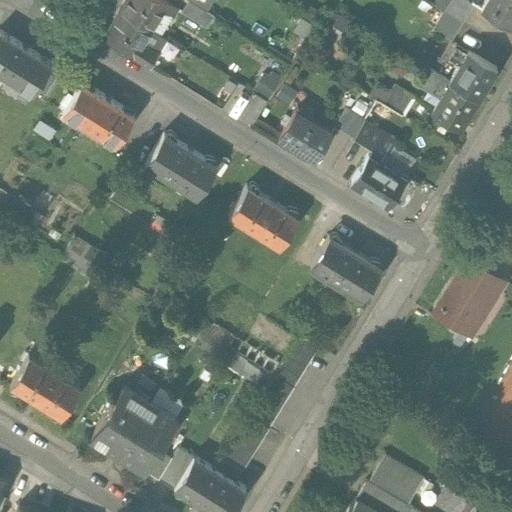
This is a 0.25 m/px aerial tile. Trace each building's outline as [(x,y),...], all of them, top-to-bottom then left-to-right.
[(172,16),(177,8),(164,0),(126,0),(120,10),(150,29),(162,10),(172,16)] [(188,0),(204,10),(210,0),(188,0)] [(450,0),(444,11),(461,22),(472,3),(466,0),(450,0)] [(509,26),(511,21),(511,0),(485,0),(481,8),(509,26)] [(138,47),(150,29),(120,10),(103,38),(143,62),(149,54),(138,47)] [(450,40),(461,22),(444,11),(432,29),(450,40)] [(51,63),(0,31),(0,76),(31,95),(35,89),(47,69),(51,63)] [(449,81),(478,98),(497,68),(467,50),(449,81)] [(266,67),(240,112),(254,120),(280,75),(266,67)] [(58,75),(47,69),(35,89),(45,96),(58,75)] [(459,128),(478,98),(449,81),(430,69),(423,81),(418,78),(415,83),(439,97),(431,111),(459,128)] [(81,83),(62,114),(114,145),(133,114),(81,83)] [(395,84),(384,103),(401,113),(413,95),(395,84)] [(322,125),(295,108),(278,136),(290,144),(291,144),(313,157),(313,158),(314,159),(331,130),(322,125)] [(334,125),(352,137),(363,119),(345,108),(334,125)] [(370,148),(367,153),(376,158),(375,158),(382,162),(396,139),(363,119),(352,137),(370,148)] [(215,165),(164,133),(144,164),(196,196),(215,165)] [(376,158),(367,153),(350,180),(387,203),(391,196),(405,205),(418,184),(403,175),(409,166),(393,156),(388,166),(382,162),(375,158),(376,158)] [(297,216),(246,184),(227,215),(278,246),(297,216)] [(0,189),(0,206),(23,220),(30,208),(0,189)] [(23,220),(0,206),(0,222),(15,232),(23,220)] [(109,257),(74,235),(67,247),(101,269),(109,257)] [(380,266),(328,235),(309,266),(361,297),(380,266)] [(101,269),(67,247),(59,259),(94,281),(101,269)] [(500,276),(466,255),(431,312),(466,333),(500,276)] [(208,318),(201,330),(236,351),(243,339),(208,318)] [(236,351),(201,330),(194,342),(228,363),(236,351)] [(318,346),(298,334),(248,416),(268,428),(318,346)] [(243,339),(236,351),(270,372),(278,360),(243,339)] [(236,351),(228,363),(263,384),(270,372),(236,351)] [(28,354),(9,385),(60,417),(79,386),(28,354)] [(122,384),(90,436),(143,468),(156,447),(175,416),(122,384)] [(242,470),(268,428),(248,416),(222,458),(242,470)] [(177,446),(171,456),(158,476),(174,486),(193,456),(177,446)] [(156,447),(143,468),(158,477),(158,476),(171,456),(156,447)] [(193,456),(174,486),(215,511),(228,511),(244,487),(193,455),(193,456)] [(423,511),(366,478),(345,511),(423,511)]
